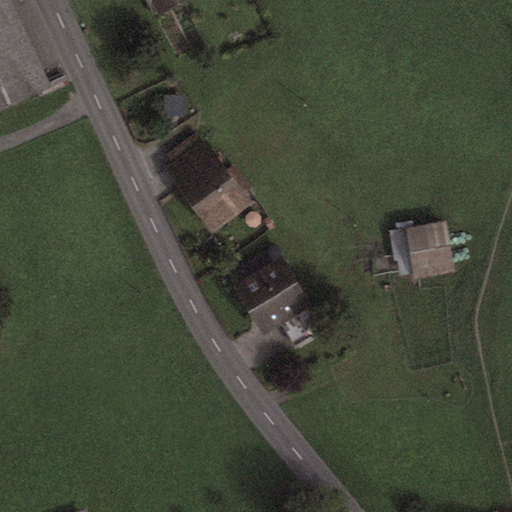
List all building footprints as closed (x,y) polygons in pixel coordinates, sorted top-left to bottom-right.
[(0,98),(35,83),(0,6),(0,98)] [(175,158),(195,144),(188,135),(169,149),(175,158)] [(176,166),(213,215),(241,194),(205,144),(176,166)] [(418,270),(451,264),(444,222),(394,230),(398,254),(415,251),(418,270)] [(295,343),(318,329),(279,264),(285,260),(276,245),(244,264),(253,279),(245,284),(267,321),(278,314),(295,343)]
